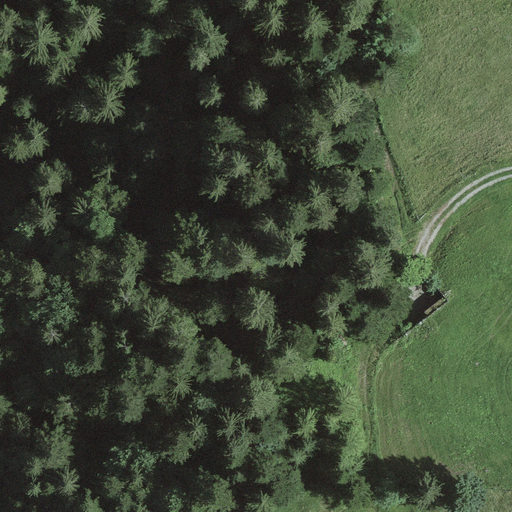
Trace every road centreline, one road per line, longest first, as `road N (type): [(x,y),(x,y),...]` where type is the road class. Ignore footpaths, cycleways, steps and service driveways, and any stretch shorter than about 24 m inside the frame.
road 1 (track): [(416,258),(364,94),(367,0)]
road 2 (track): [(416,258),(453,204),(511,171)]
